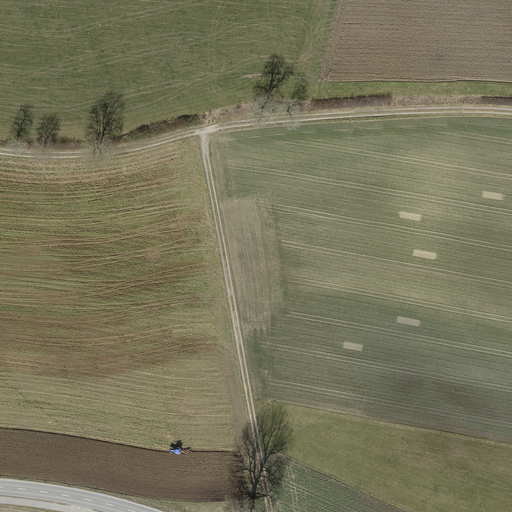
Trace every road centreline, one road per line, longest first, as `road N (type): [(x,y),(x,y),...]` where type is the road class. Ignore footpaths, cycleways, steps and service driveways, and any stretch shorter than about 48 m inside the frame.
road 1 (track): [(0,153),(129,151),(245,122),(511,114)]
road 2 (track): [(269,511),(207,129)]
road 3 (tertiary): [(132,511),(0,489)]
